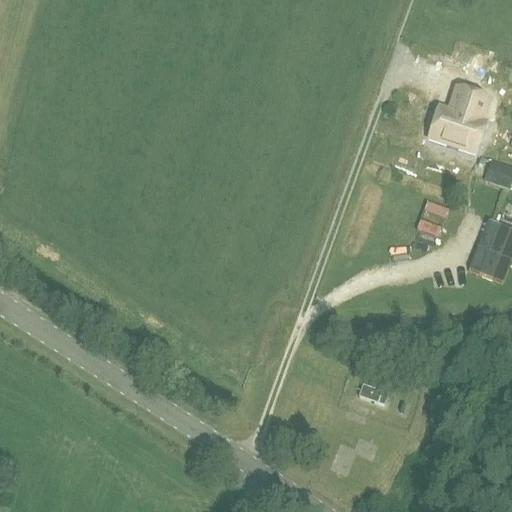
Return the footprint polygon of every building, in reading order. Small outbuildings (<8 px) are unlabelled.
[(438,109),(428,140),(475,156),(486,126),(480,124),(489,99),(457,88),(448,113),(438,109)] [(507,187),(511,172),(490,165),(485,181),(507,187)] [(455,226),(448,247),(461,252),(468,231),(455,226)] [(358,399),(383,408),(387,396),(362,387),(358,399)] [(386,482),(391,466),(377,462),(375,471),(358,466),(350,496),(368,501),(373,479),(386,482)]
